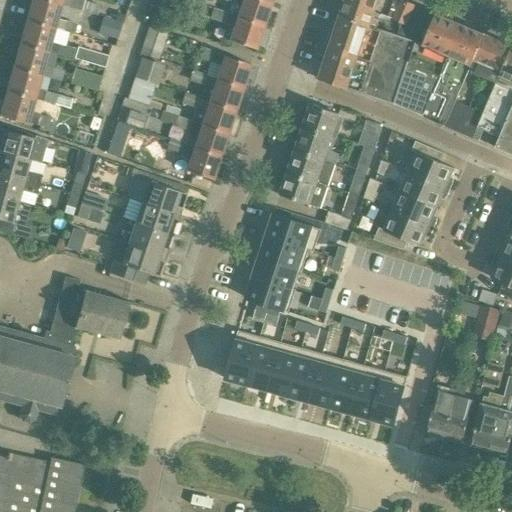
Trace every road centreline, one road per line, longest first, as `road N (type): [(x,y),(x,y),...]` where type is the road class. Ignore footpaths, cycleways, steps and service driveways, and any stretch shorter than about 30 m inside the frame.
road 1 (residential): [(167,416),(219,223),(239,199),(277,73)]
road 2 (residential): [(479,155),(277,73)]
road 3 (residential): [(479,155),(446,252),(482,258),(511,187)]
road 4 (residential): [(375,468),(167,416)]
road 5 (residential): [(511,504),(375,468)]
